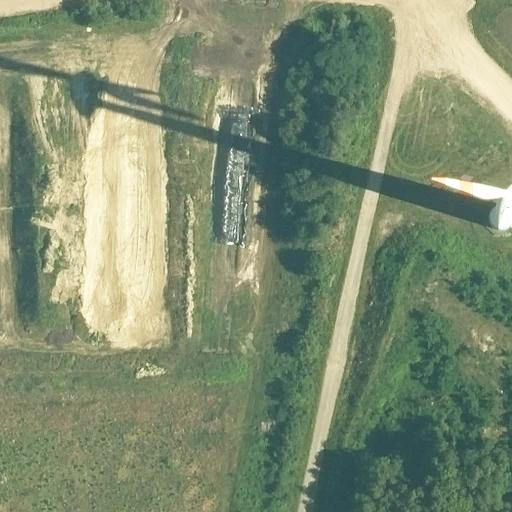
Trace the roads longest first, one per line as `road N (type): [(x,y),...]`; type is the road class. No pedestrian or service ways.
road 1 (track): [(304,511),(390,0)]
road 2 (track): [(369,118),(405,74),(443,55),(511,110)]
